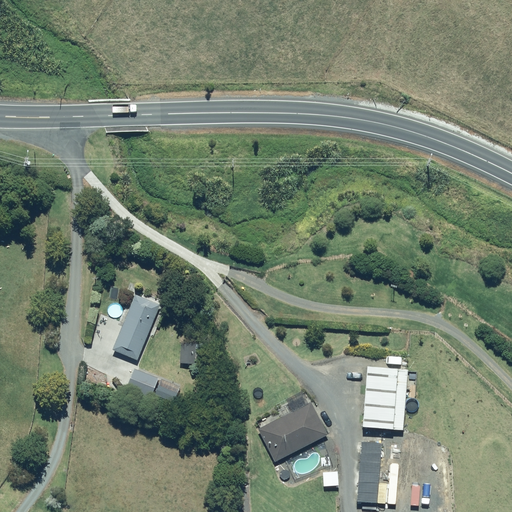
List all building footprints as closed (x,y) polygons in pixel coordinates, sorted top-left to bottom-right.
[(125,310),(120,322),(123,324),(113,349),(138,359),(160,305),(135,294),(128,312),(125,310)] [(408,366),(392,365),(392,367),(368,365),(363,427),(383,428),(382,437),(402,439),(408,366)] [(133,368),(125,387),(151,398),(159,378),(133,368)] [(281,413),(282,415),(259,427),(276,460),(328,432),(311,400),(292,410),(291,407),(281,413)] [(362,441),(357,502),(377,503),(382,442),(362,441)] [(334,444),(321,446),(324,462),(337,459),(334,444)] [(258,455),(246,456),(248,480),(260,478),(258,455)] [(267,482),(279,472),(273,465),(261,476),(267,482)]
